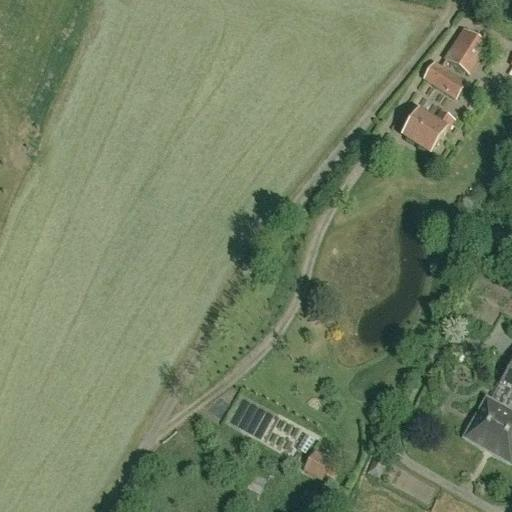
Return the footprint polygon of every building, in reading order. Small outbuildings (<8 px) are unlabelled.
[(465,33),(446,62),(469,77),(488,47),(465,33)] [(467,87),(464,85),(435,66),(425,83),(457,102),(467,87)] [(419,117),(405,140),(433,157),(454,124),(442,117),(435,128),(419,117)] [(511,369),(503,387),(511,391),(511,369)] [(511,467),(511,419),(510,418),(488,406),(467,443),(511,468),(511,467)] [(317,481),(325,463),(306,455),(298,472),(317,481)]
